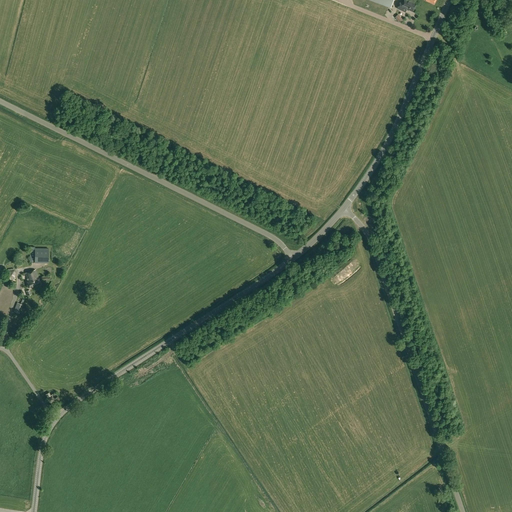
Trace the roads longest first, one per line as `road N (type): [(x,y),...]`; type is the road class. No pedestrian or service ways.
road 1 (tertiary): [(33,511),(42,444),(63,410),(293,257)]
road 2 (unclassified): [(293,257),(277,241),(0,101)]
road 3 (unclassified): [(463,511),(368,235),(344,208)]
road 4 (tertiary): [(344,208),(390,140),(449,0)]
